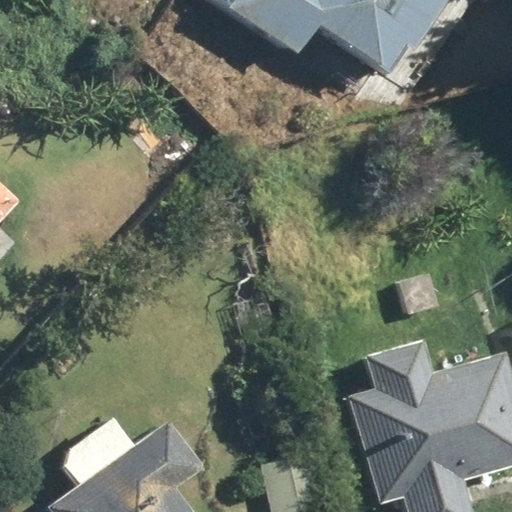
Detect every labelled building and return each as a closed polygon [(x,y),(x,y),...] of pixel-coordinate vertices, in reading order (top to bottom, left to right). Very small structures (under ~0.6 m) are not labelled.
[(234,0),(237,1),(231,12),(298,52),(313,27),(382,68),(394,47),(410,57),(443,0),(234,0)] [(471,216),(414,239),(425,268),(483,245),(471,216)] [(311,279),(283,287),(316,398),(353,387),(334,325),(325,328),(311,279)] [(76,318),(36,363),(59,383),(99,338),(76,318)] [(373,351),(383,391),(353,399),(379,498),(400,492),(405,511),(469,511),(461,476),(511,462),(511,396),(503,360),(435,377),(424,337),(373,351)] [(60,466),(79,490),(51,511),(188,511),(175,494),(202,473),(164,424),(137,445),(118,421),(60,466)] [(309,511),(288,451),(244,466),(260,511),(309,511)]
